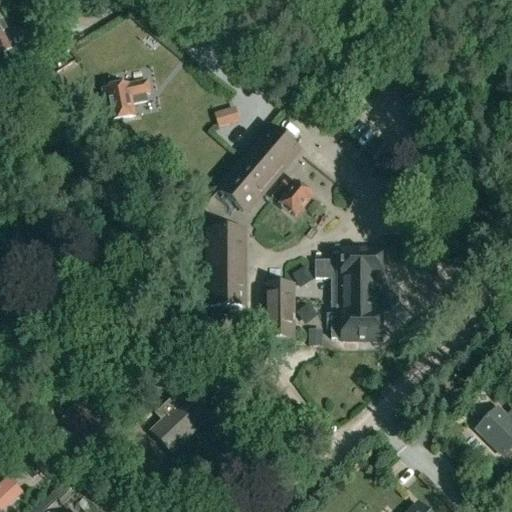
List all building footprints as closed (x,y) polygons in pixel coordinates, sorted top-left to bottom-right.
[(0,57),(11,52),(2,34),(0,30),(0,57)] [(146,83),(104,92),(110,124),(132,119),(130,107),(148,103),(146,96),(148,96),(146,83)] [(234,153),(261,123),(244,108),(217,137),(234,153)] [(270,131),(216,192),(245,217),(299,156),(270,131)] [(212,192),(196,179),(186,191),(201,204),(212,192)] [(311,198),(287,179),(271,200),(295,218),(311,198)] [(206,236),(209,312),(241,311),(238,235),(206,236)] [(341,344),(379,344),(379,342),(381,339),(381,332),(378,329),(378,315),(387,315),(397,307),(397,292),(389,282),(380,282),(380,252),(341,252),(330,252),(330,264),(314,264),(314,281),(331,281),(331,339),(341,339),(341,344)] [(294,342),(294,286),(262,287),(262,343),(294,342)] [(302,317),(309,332),(322,326),(315,311),(302,317)] [(150,336),(151,352),(179,350),(178,334),(150,336)] [(82,390),(92,403),(114,385),(104,373),(82,390)] [(198,405),(196,402),(195,403),(189,397),(182,390),(159,412),(166,419),(150,434),(171,456),(192,435),(191,433),(195,429),(197,431),(210,418),(198,405)] [(94,412),(88,418),(75,406),(59,424),(73,437),(61,450),(80,468),(109,437),(103,432),(108,426),(94,412)] [(511,450),(511,426),(497,412),(477,433),(504,459),(511,450)] [(9,483),(0,491),(0,511),(4,511),(22,496),(9,483)] [(63,485),(50,498),(56,504),(57,505),(70,493),(63,485)] [(90,511),(92,511),(84,502),(79,507),(84,511),(90,511)]
